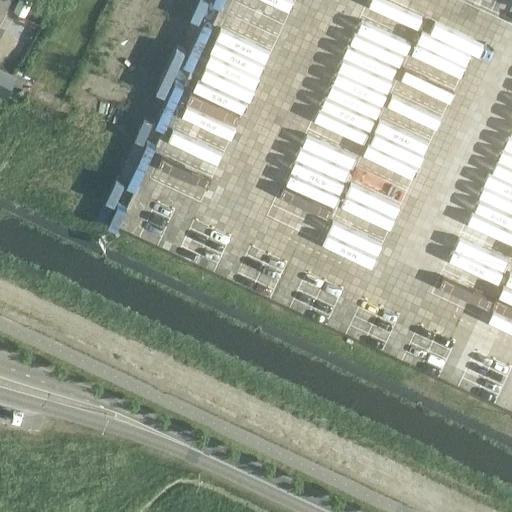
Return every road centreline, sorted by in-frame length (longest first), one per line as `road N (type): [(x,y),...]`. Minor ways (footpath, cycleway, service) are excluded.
road 1 (tertiary): [(326,511),(117,416)]
road 2 (tertiary): [(117,416),(0,363)]
